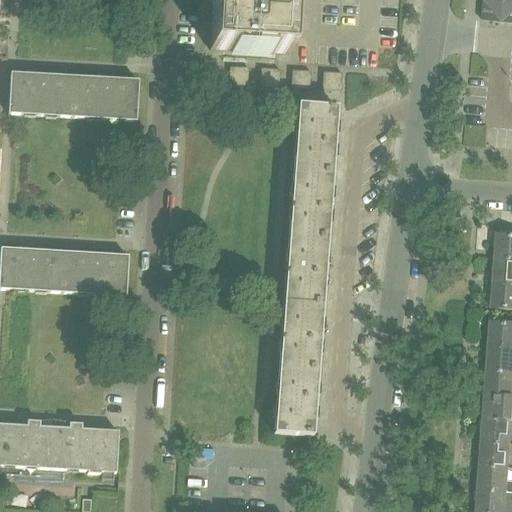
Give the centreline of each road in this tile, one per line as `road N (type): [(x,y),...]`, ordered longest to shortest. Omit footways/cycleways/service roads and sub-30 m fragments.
road 1 (residential): [(140,511),(168,0)]
road 2 (unclassified): [(375,446),(341,427),(330,407),(350,147),(356,131),(375,122),(419,116)]
road 3 (tertiary): [(375,446),(408,184)]
